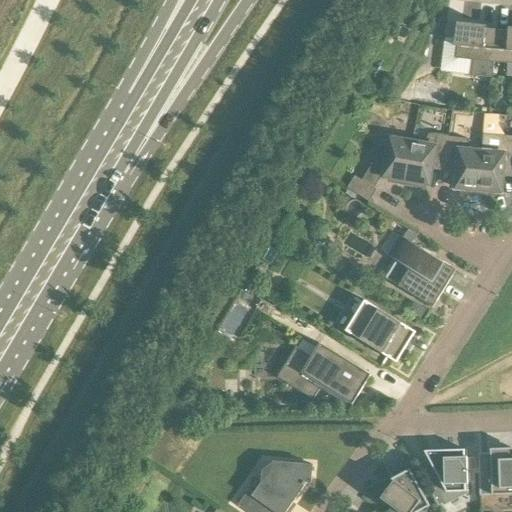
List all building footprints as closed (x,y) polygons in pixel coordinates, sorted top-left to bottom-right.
[(492,79),(494,64),(497,31),(485,31),(486,27),(461,24),(456,60),(473,62),(472,77),(492,79)] [(511,29),(508,29),(508,32),(497,31),(494,64),(511,64),(511,29)] [(439,88),(415,85),(412,102),(437,106),(439,88)] [(444,172),(448,138),(428,135),(425,146),(414,144),(405,185),(422,188),(422,184),(429,186),(429,184),(428,184),(431,170),(444,172)] [(478,195),(481,153),(470,152),(469,141),(448,138),(444,172),(456,174),(455,189),(462,190),(461,194),(478,195)] [(347,189),(369,203),(377,191),(372,188),(379,177),(389,179),(389,183),(405,185),(414,144),(390,140),(388,155),(379,154),(362,181),(355,177),(347,189)] [(511,178),(511,143),(497,143),(493,154),(481,153),(478,195),(494,197),(495,193),(502,193),(502,192),(501,192),(502,178),(511,178)] [(405,240),(392,259),(396,262),(385,279),(433,309),(455,272),(443,264),(405,240)] [(267,275),(257,268),(251,276),(261,283),(267,275)] [(416,333),(364,301),(345,332),(396,364),(416,333)] [(424,322),(430,314),(418,307),(412,315),(424,322)] [(371,376),(319,344),(311,358),(296,348),(277,378),(313,401),(322,387),(352,406),(371,376)] [(511,453),(496,454),(496,450),(490,450),(490,454),(478,454),(480,497),(511,495),(511,453)] [(417,467),(439,507),(466,493),(466,485),(468,485),(467,458),(464,458),(464,451),(441,451),(441,454),(417,467)] [(313,466),(273,462),(271,486),(261,485),(253,496),(248,492),(238,506),(246,511),(286,511),(307,484),(311,484),(313,466)] [(420,511),(430,507),(410,470),(391,480),(393,483),(381,499),(392,508),(390,511),(391,511),(420,511)]
